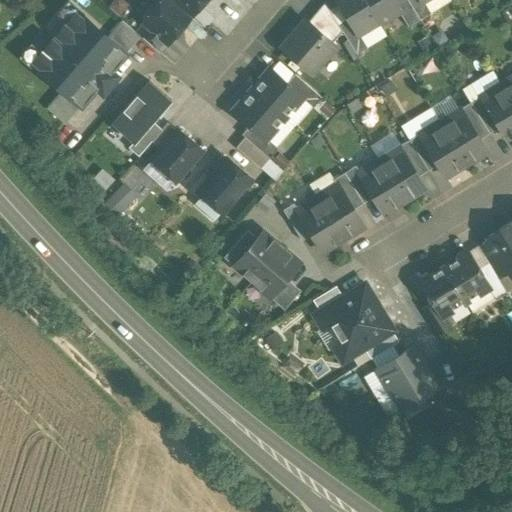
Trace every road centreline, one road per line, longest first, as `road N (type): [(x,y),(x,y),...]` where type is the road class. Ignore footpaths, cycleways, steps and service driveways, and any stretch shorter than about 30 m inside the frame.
road 1 (secondary): [(185,380),(0,195)]
road 2 (secondary): [(369,511),(185,380)]
road 3 (secondary): [(185,380),(231,433),(325,511)]
road 4 (track): [(124,407),(0,285)]
road 5 (residential): [(511,179),(380,258)]
